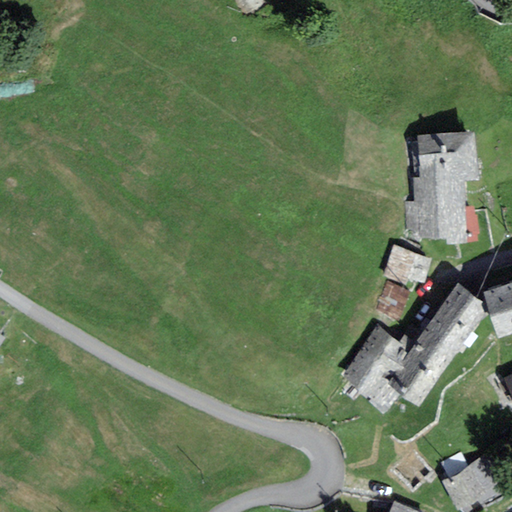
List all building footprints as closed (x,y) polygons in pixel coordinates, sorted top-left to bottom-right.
[(475,132),(416,135),(419,178),(413,178),(414,201),(465,198),(464,181),(478,180),(475,132)] [(468,243),(465,198),(414,201),(405,202),(407,232),(420,231),(420,241),(446,239),(447,245),(468,243)] [(432,259),(393,245),(384,270),(382,276),(406,284),(408,279),(423,284),(432,259)] [(409,292),(386,281),(386,282),(375,308),(397,320),(409,292)] [(483,302),(457,283),(416,341),(450,361),(487,315),(483,302)] [(511,283),(482,293),(498,339),(511,334),(511,283)] [(419,407),(450,361),(416,341),(405,335),(400,344),(378,325),(342,375),(386,416),(398,396),(419,407)] [(511,396),(511,374),(503,378),(511,396)] [(442,481),(458,511),(499,489),(482,459),(442,481)] [(419,511),(393,501),(388,511),(419,511)]
